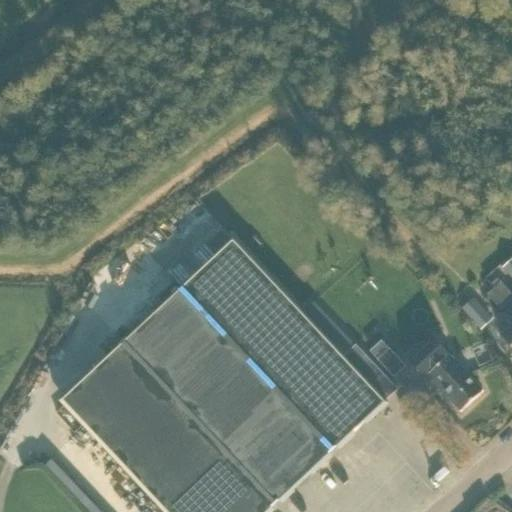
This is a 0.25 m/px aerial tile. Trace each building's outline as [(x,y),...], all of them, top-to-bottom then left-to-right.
[(166,511),(269,511),(386,404),(385,402),(397,391),(356,346),(355,347),(343,358),(319,333),(234,243),(62,403),(166,511)] [(511,260),(503,269),(511,279),(511,260)] [(508,304),(511,300),(511,293),(502,282),(494,289),(508,304)] [(508,304),(494,289),(487,295),(501,310),(508,304)] [(493,320),(474,299),(462,310),(480,331),(493,320)] [(511,323),(511,327),(502,337),(511,348),(511,316),(509,320),(511,323)] [(332,321),(319,333),(343,358),(355,347),(332,321)] [(370,351),(378,361),(394,378),(405,368),(381,341),(370,351)] [(483,393),(436,342),(412,365),(426,379),(428,377),(440,390),(441,393),(445,397),(448,398),(462,413),(464,411),(468,410),(472,406),(473,403),(483,393)]
